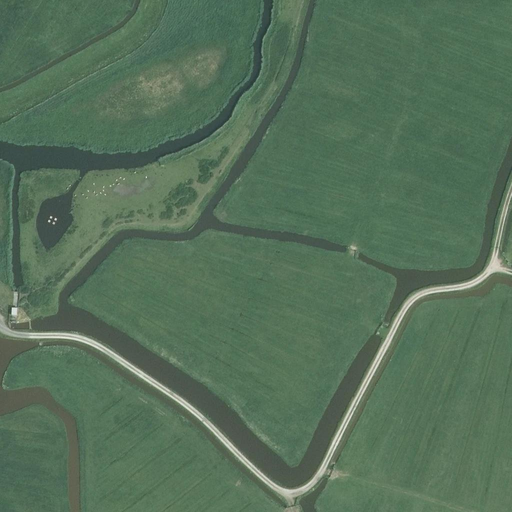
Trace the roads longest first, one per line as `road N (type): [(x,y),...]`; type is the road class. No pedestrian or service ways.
road 1 (track): [(289,495),(187,406),(88,340),(13,335),(0,326)]
road 2 (track): [(492,268),(472,284),(413,298),(321,471),(289,495)]
